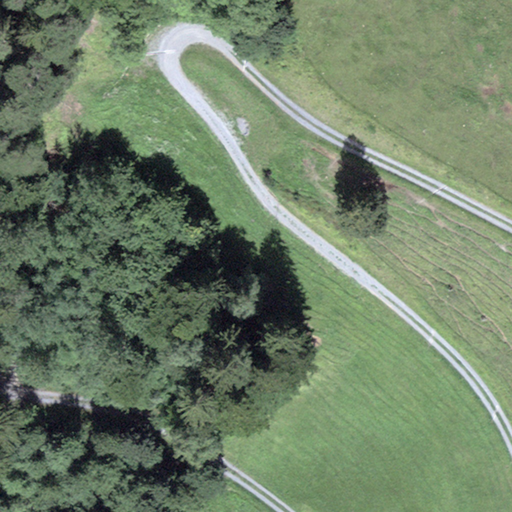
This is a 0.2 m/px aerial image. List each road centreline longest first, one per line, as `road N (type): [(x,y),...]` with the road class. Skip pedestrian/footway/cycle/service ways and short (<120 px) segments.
road 1 (track): [(511,446),(423,334),(168,78),(170,51),(187,45),(224,61),(353,151),(511,226)]
road 2 (track): [(0,391),(128,412),(270,511)]
